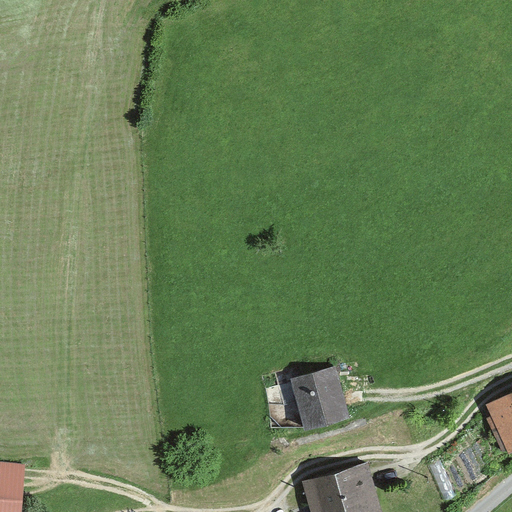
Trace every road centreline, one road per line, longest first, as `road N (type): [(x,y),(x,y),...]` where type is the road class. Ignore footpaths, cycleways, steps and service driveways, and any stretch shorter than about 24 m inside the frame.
road 1 (track): [(83,476),(62,375),(102,0)]
road 2 (track): [(264,511),(319,464),(437,442),(511,377)]
road 3 (track): [(372,400),(428,396),(511,362)]
road 4 (track): [(46,487),(83,476),(139,491),(160,511)]
